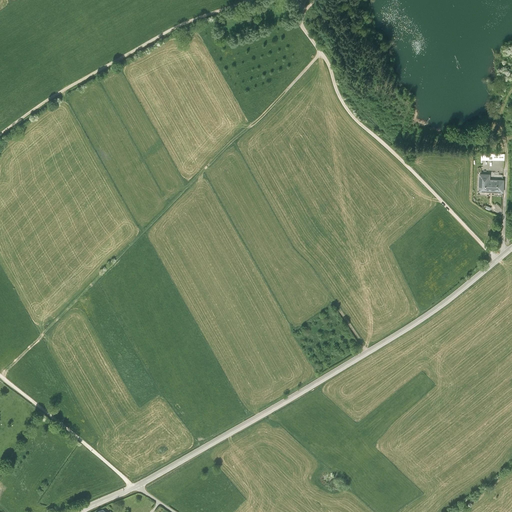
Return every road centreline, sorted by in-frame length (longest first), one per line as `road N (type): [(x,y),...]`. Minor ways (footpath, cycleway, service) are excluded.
road 1 (track): [(2,377),(320,53)]
road 2 (tertiary): [(511,248),(421,320),(134,487)]
road 3 (track): [(496,261),(350,115),(300,25),(302,9)]
road 4 (track): [(251,0),(164,33),(0,135)]
road 5 (track): [(0,375),(134,487)]
